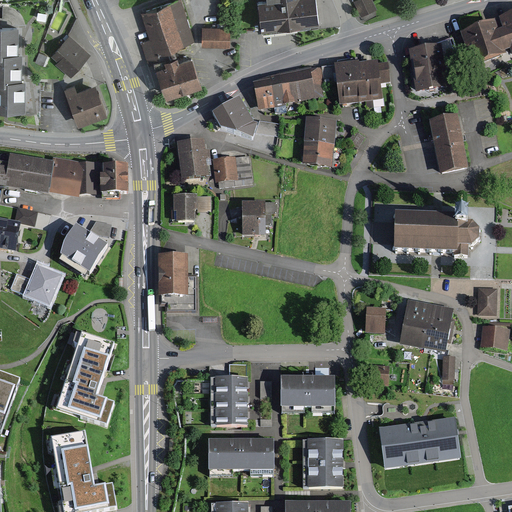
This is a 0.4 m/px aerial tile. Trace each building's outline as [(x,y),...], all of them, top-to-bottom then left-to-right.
[(258,0),(262,30),(292,26),(319,23),(316,0),(258,0)] [(371,0),(359,0),(354,2),(361,17),(376,10),(371,0)] [(182,1),(143,13),(151,39),(141,42),(148,65),(175,56),(172,47),(194,41),(182,1)] [(511,15),(462,34),(473,65),(505,53),(505,51),(510,49),(511,54),(511,15)] [(19,53),(19,27),(0,26),(0,55),(4,56),(4,53),(19,53)] [(229,30),(203,29),(202,48),(229,49),(229,30)] [(50,56),(71,74),(88,54),(68,36),(50,56)] [(449,86),(446,65),(462,60),(454,36),(436,42),(438,46),(411,51),(418,91),(449,86)] [(189,52),(156,62),(167,96),(200,86),(189,52)] [(21,80),(22,53),(19,53),(4,53),(4,56),(0,55),(0,83),(7,84),(7,80),(21,80)] [(47,56),(39,53),(35,62),(43,65),(47,56)] [(363,103),(358,66),(358,64),(336,67),(341,106),(363,103)] [(358,66),(363,103),(383,102),(381,85),(391,84),(388,65),(379,67),(378,64),(358,66)] [(275,115),(287,115),(285,106),(326,98),(319,68),(268,79),(274,109),(275,115)] [(268,79),(254,83),(259,112),(274,109),(268,79)] [(0,111),(25,112),(26,81),(21,80),(7,80),(7,84),(0,83),(0,111)] [(79,125),(107,114),(95,84),(78,91),(75,84),(64,88),(79,125)] [(240,101),(213,116),(219,127),(221,130),(252,141),(257,127),(254,125),(240,101)] [(458,115),(430,120),(436,149),(440,173),(468,168),(458,115)] [(307,121),(305,143),(333,146),(335,124),(322,123),(307,121)] [(279,124),(260,123),(257,136),(278,137),(279,124)] [(355,134),(349,142),(357,148),(363,139),(355,134)] [(177,145),(180,181),(208,178),(208,170),(212,170),(210,153),(205,154),(203,143),(177,145)] [(305,143),(304,165),(332,168),(333,156),(333,146),(305,143)] [(0,163),(0,187),(37,193),(78,199),(79,195),(83,169),(83,167),(56,163),(55,166),(7,158),(6,164),(0,163)] [(250,158),(214,162),(217,184),(220,184),(220,189),(253,185),(250,158)] [(79,195),(127,195),(127,181),(127,168),(83,169),(79,195)] [(211,197),(175,197),(175,223),(190,222),(195,222),(195,212),(212,211),(211,197)] [(266,201),(242,202),(243,236),(259,236),(267,236),(266,226),(272,226),(272,215),(275,215),(275,203),(266,203),(266,201)] [(18,209),(15,225),(20,226),(35,229),(39,213),(18,209)] [(393,233),(392,253),(468,255),(469,247),(477,245),(480,240),(480,228),(476,224),(469,221),(468,213),(394,210),(393,233)] [(0,251),(14,255),(20,226),(15,225),(0,221),(0,251)] [(96,224),(90,234),(110,238),(112,227),(96,224)] [(89,276),(108,248),(90,237),(76,228),(64,247),(61,257),(89,276)] [(174,256),(159,256),(159,297),(160,298),(160,307),(168,307),(168,313),(198,313),(199,275),(187,275),(187,256),(174,256)] [(49,308),(62,278),(38,268),(32,281),(18,275),(11,290),(26,296),(25,298),(49,308)] [(497,289),(478,289),(478,316),(496,316),(497,289)] [(451,324),(454,309),(409,300),(405,319),(404,326),(401,345),(446,353),(449,333),(451,324)] [(366,334),(384,335),(385,312),(368,311),(366,334)] [(510,329),(482,327),(480,348),(508,350),(510,329)] [(113,346),(81,335),(56,410),(107,426),(114,405),(96,399),(113,346)] [(454,385),(455,357),(443,357),(442,384),(454,385)] [(231,366),(231,378),(245,377),(244,365),(231,366)] [(389,367),(370,366),(370,386),(389,387),(389,367)] [(309,375),(281,376),(281,406),(282,406),(282,412),(304,412),(304,406),(312,406),(312,412),(334,412),(334,406),(335,406),(335,375),(309,375)] [(0,433),(18,383),(0,376),(0,433)] [(211,381),(211,429),(247,428),(247,415),(247,399),(247,384),(247,381),(211,381)] [(260,427),(272,427),(271,383),(260,383),(260,427)] [(426,422),(379,428),(385,470),(461,459),(455,418),(426,422)] [(84,433),(50,439),(62,511),(94,511),(116,508),(112,486),(94,489),(84,433)] [(273,468),(273,438),(247,438),(209,438),(209,468),(211,468),(211,476),(232,476),(232,470),(251,469),(251,475),(272,475),(272,468),(273,468)] [(303,489),(344,489),(344,463),(344,441),(303,441),(303,489)] [(311,501),(285,501),(285,511),(351,511),(351,500),(311,501)]
